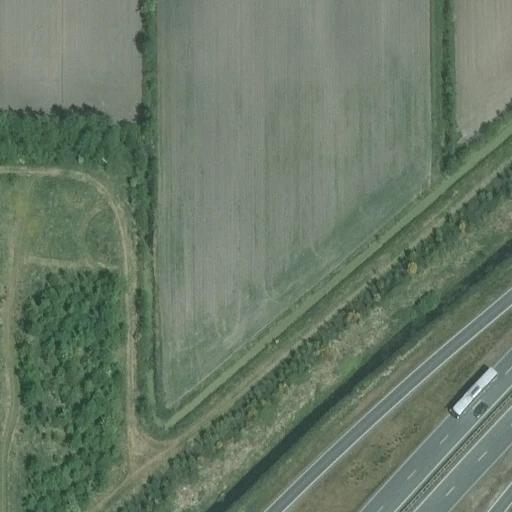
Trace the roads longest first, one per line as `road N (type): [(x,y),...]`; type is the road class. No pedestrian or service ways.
road 1 (trunk): [(511,296),(275,511)]
road 2 (trunk): [(511,369),(378,511)]
